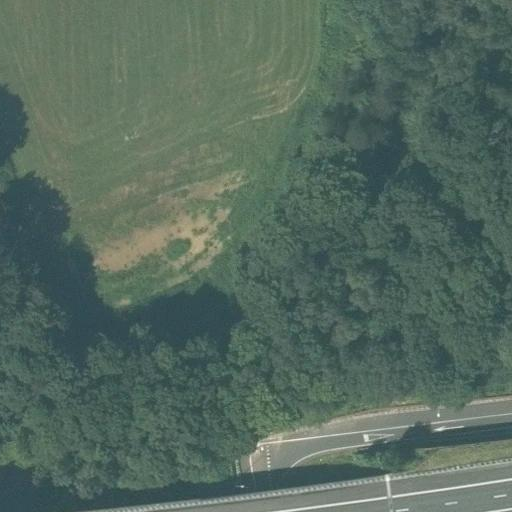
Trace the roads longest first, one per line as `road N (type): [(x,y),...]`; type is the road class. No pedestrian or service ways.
road 1 (motorway): [(511,421),(283,453),(260,464),(264,511)]
road 2 (motorway): [(511,491),(357,511)]
